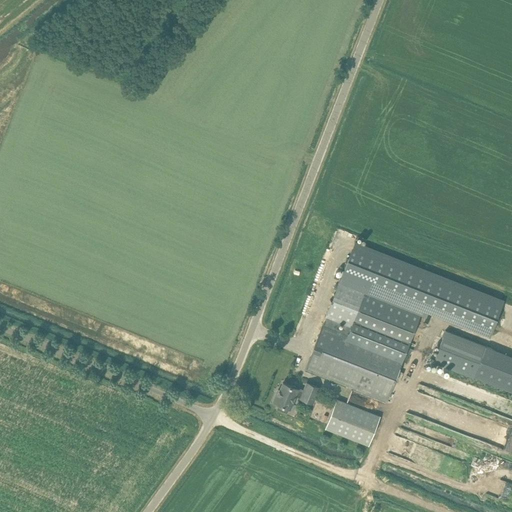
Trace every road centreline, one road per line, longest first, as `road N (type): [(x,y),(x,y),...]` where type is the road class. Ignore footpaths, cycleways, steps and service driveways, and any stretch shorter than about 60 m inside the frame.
road 1 (unclassified): [(214,417),(379,0)]
road 2 (unclassified): [(0,326),(214,417)]
road 3 (track): [(214,417),(360,478)]
